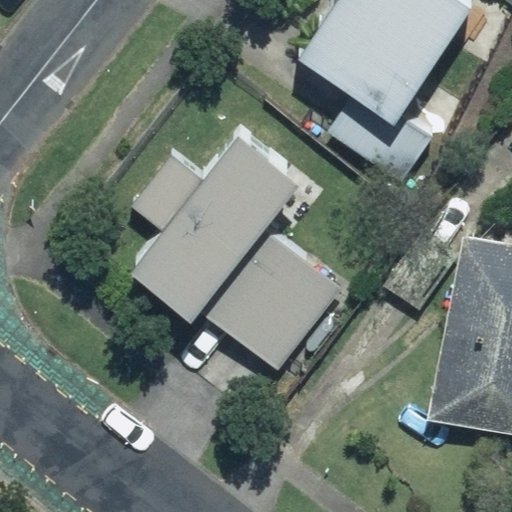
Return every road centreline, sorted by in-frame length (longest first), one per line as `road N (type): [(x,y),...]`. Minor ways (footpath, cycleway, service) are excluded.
road 1 (residential): [(0,399),(143,511)]
road 2 (residential): [(95,0),(0,121)]
